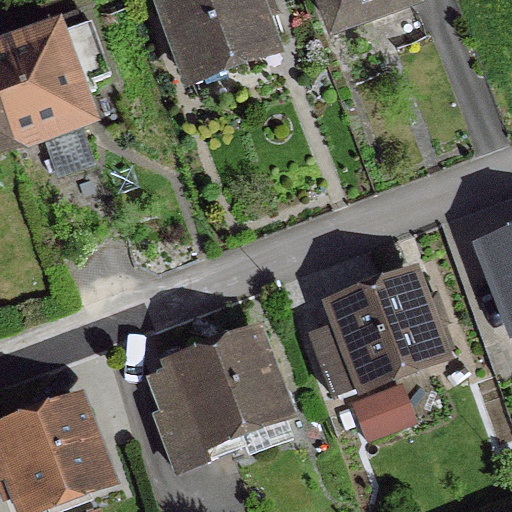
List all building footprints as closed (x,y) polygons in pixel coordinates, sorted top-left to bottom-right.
[(249,0),(165,0),(157,3),(186,84),(270,54),(249,0)] [(319,0),(331,31),(407,4),(405,0),(319,0)] [(27,46),(0,55),(0,115),(11,147),(75,123),(81,121),(73,99),(91,93),(88,85),(106,79),(86,26),(52,39),(44,18),(20,27),(27,46)] [(0,150),(11,147),(0,115),(0,150)] [(511,240),(479,254),(510,334),(511,333),(511,240)] [(408,280),(377,292),(328,310),(337,332),(308,342),(329,399),(358,388),(359,391),(439,361),(437,355),(408,280)] [(280,417),(251,340),(169,370),(170,373),(159,377),(147,382),(160,418),(153,420),(173,475),(227,455),(240,450),(234,434),(280,417)] [(398,430),(385,395),(349,408),(363,443),(398,430)] [(28,511),(103,485),(73,406),(0,433),(0,456),(20,511),(28,511)]
